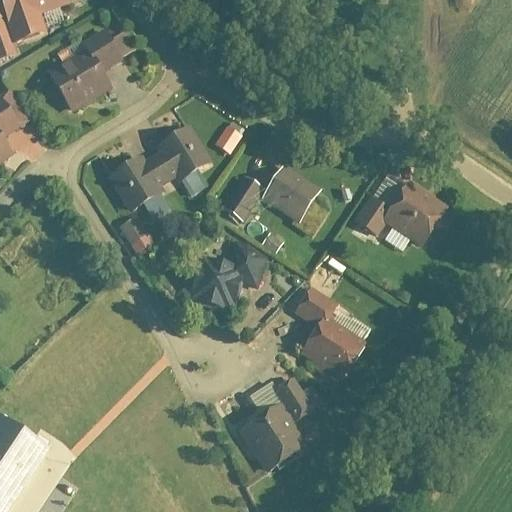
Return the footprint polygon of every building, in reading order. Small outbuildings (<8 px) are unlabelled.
[(49,41),(44,23),(72,14),(67,0),(0,0),(1,2),(0,2),(0,67),(22,61),(19,50),(49,41)] [(140,57),(127,36),(114,43),(110,37),(82,54),(83,55),(49,76),(75,118),(114,94),(105,79),(128,65),(128,64),(140,57)] [(4,106),(0,108),(0,171),(17,160),(3,138),(18,128),(4,106)] [(166,201),(160,192),(177,181),(183,189),(213,169),(190,134),(160,154),(164,160),(147,171),(142,164),(110,184),(135,222),(166,201)] [(286,171),(263,210),(302,232),(324,193),(286,171)] [(386,180),(350,235),(370,248),(406,192),(386,180)] [(242,181),(222,216),(247,229),(266,194),(242,181)] [(412,196),(388,230),(422,253),(445,218),(412,196)] [(270,258),(241,249),(234,271),(207,263),(192,309),(236,323),(247,289),(259,293),(270,258)] [(325,270),(312,290),(323,297),(337,277),(325,270)] [(308,295),(293,319),(321,336),(336,312),(308,295)] [(326,329),(305,362),(344,387),(365,355),(326,329)] [(297,387),(276,401),(298,431),(318,417),(297,387)] [(276,412),(240,438),(274,484),(310,458),(276,412)] [(11,511),(48,458),(0,424),(0,511),(11,511)]
